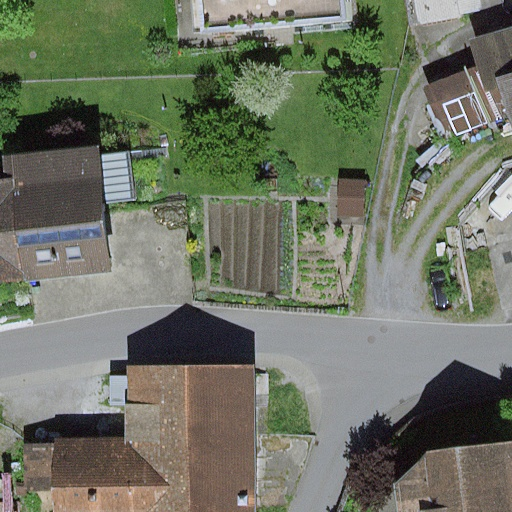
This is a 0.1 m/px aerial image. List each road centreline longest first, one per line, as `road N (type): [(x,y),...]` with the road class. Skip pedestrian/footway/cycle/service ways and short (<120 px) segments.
road 1 (residential): [(363,349),(187,333),(0,360)]
road 2 (residential): [(307,511),(347,417),(363,349)]
road 3 (residential): [(363,349),(511,357)]
